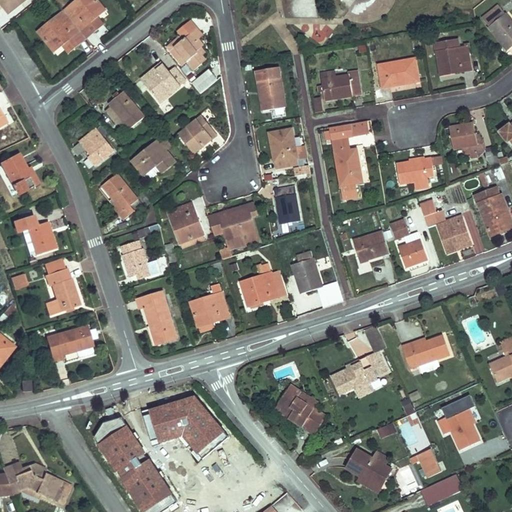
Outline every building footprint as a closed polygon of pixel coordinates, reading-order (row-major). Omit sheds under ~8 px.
[(0,0),(0,2),(9,14),(25,0),(0,0)] [(97,0),(77,0),(64,11),(80,31),(97,17),(106,10),(97,0)] [(490,17),(501,8),(499,5),(487,14),(490,17)] [(511,47),(511,21),(501,8),(490,17),(487,14),(483,18),(489,27),(508,51),(511,47)] [(80,31),(64,11),(38,32),(55,52),(63,45),(80,31)] [(97,17),(80,31),(87,39),(104,25),(97,17)] [(179,32),(185,39),(183,41),(175,47),(187,62),(194,71),(206,61),(202,56),(204,55),(199,50),(201,48),(204,46),(199,39),(202,36),(190,22),(179,32)] [(87,39),(80,31),(63,45),(69,53),(87,39)] [(175,47),(183,41),(179,37),(168,47),(183,66),(187,62),(175,47)] [(471,70),(469,55),(461,56),(458,40),(436,43),(441,72),(454,69),(455,73),(471,70)] [(461,56),(469,55),(468,47),(460,48),(461,56)] [(415,59),(379,65),(383,88),(419,82),(415,59)] [(181,86),(181,85),(170,72),(162,63),(141,80),(160,103),(181,86)] [(170,72),(181,85),(186,81),(175,68),(170,72)] [(256,72),(263,111),(286,107),(279,68),(256,72)] [(217,80),(210,71),(194,84),(200,93),(217,80)] [(321,74),(323,85),(324,91),(325,100),(362,94),(358,71),(349,72),(349,75),(336,77),(335,71),(321,74)] [(124,91),(119,95),(115,98),(109,104),(110,106),(123,121),(130,130),(145,117),(124,91)] [(123,121),(110,106),(109,108),(106,110),(107,113),(116,124),(119,124),(123,121)] [(194,154),(217,135),(202,116),(179,135),(194,154)] [(370,133),(368,121),(345,125),(348,137),(370,133)] [(474,123),(450,128),(454,149),(469,146),(472,159),(479,157),(484,151),(485,151),(483,140),(481,140),(479,134),(476,135),(474,123)] [(511,126),(510,124),(500,132),(508,142),(510,141),(511,143),(511,126)] [(333,140),(348,137),(345,125),(330,127),(333,140)] [(96,129),(81,142),(87,149),(90,153),(92,155),(89,157),(96,165),(114,151),(96,129)] [(298,160),(298,159),(296,148),(292,129),(269,133),(276,169),(299,165),(298,160)] [(362,136),(364,148),(375,145),(373,134),(362,136)] [(348,139),(333,142),(341,186),(355,184),(362,182),(357,149),(343,152),(342,148),(349,147),(348,139)] [(144,176),(144,175),(157,165),(161,171),(162,173),(175,162),(158,141),(132,161),(144,176)] [(87,149),(81,142),(73,148),(79,155),(87,149)] [(296,148),(298,159),(308,158),(306,146),(296,148)] [(497,162),(494,150),(486,153),(489,164),(497,162)] [(501,166),(508,163),(506,157),(503,158),(502,152),(497,153),(501,166)] [(18,195),(34,186),(26,171),(27,170),(19,154),(1,164),(18,195)] [(414,182),(416,190),(430,188),(428,177),(435,176),(432,158),(425,159),(425,157),(410,160),(410,162),(397,164),(400,184),(414,182)] [(432,158),(433,166),(443,164),(442,157),(432,158)] [(157,165),(144,175),(149,181),(161,171),(157,165)] [(499,180),(505,178),(501,166),(494,169),(499,180)] [(306,174),(304,167),(294,168),(296,176),(306,174)] [(26,171),(34,186),(39,184),(31,168),(27,170),(26,171)] [(117,174),(103,186),(113,199),(116,202),(112,205),(124,220),(135,211),(131,206),(138,200),(117,174)] [(355,184),(341,186),(342,192),(356,189),(355,184)] [(274,190),(280,225),(301,221),(295,186),(274,190)] [(491,236),(501,232),(500,230),(511,225),(511,221),(502,195),(499,196),(496,188),(475,196),(491,236)] [(358,198),(356,189),(342,192),(343,200),(358,198)] [(140,195),(146,203),(149,201),(143,193),(140,195)] [(131,206),(135,211),(142,205),(138,200),(131,206)] [(448,253),(459,249),(457,246),(471,241),(463,220),(445,227),(444,223),(446,222),(442,211),(436,213),(433,200),(421,204),(429,228),(437,225),(448,253)] [(254,202),(209,216),(215,234),(218,233),(213,219),(249,208),(251,217),(258,215),(254,202)] [(179,244),(181,243),(204,234),(192,203),(167,213),(179,244)] [(213,219),(218,233),(230,229),(236,248),(245,245),(242,235),(247,234),(250,243),(259,241),(251,217),(249,208),(213,219)] [(17,213),(20,220),(32,216),(29,209),(17,213)] [(18,232),(22,231),(28,229),(37,255),(56,249),(47,222),(37,226),(34,216),(14,223),(18,232)] [(445,227),(463,220),(462,216),(446,222),(444,223),(445,227)] [(396,240),(410,235),(404,220),(391,224),(396,240)] [(149,227),(151,232),(160,229),(159,224),(149,227)] [(511,225),(500,230),(501,232),(502,234),(511,229),(511,225)] [(149,227),(138,231),(141,239),(152,235),(151,232),(149,227)] [(28,229),(22,231),(31,257),(37,255),(28,229)] [(230,229),(218,233),(218,236),(225,234),(230,251),(236,249),(236,248),(230,229)] [(361,262),(390,253),(383,231),(354,241),(361,262)] [(393,237),(391,231),(384,232),(386,239),(393,237)] [(407,245),(421,240),(418,232),(404,237),(407,245)] [(204,234),(181,243),(183,249),(206,240),(204,234)] [(428,259),(421,240),(399,248),(406,267),(428,259)] [(472,244),(471,241),(457,246),(459,249),(472,244)] [(123,255),(131,278),(138,275),(139,280),(160,273),(156,260),(147,263),(143,249),(142,249),(140,242),(122,247),(125,255),(123,255)] [(165,246),(168,262),(176,261),(172,244),(165,246)] [(224,259),(232,256),(230,251),(229,248),(221,250),(224,259)] [(299,263),(313,258),(311,251),(297,256),(299,263)] [(48,275),(66,269),(62,258),(44,264),(48,275)] [(322,287),(313,258),(299,263),(293,265),(302,294),(322,287)] [(71,279),(67,268),(66,269),(48,275),(46,276),(50,287),(52,286),(57,299),(47,303),(51,316),(65,311),(81,306),(71,279)] [(273,272),(281,296),(287,294),(279,270),(273,272)] [(263,302),(281,296),(273,272),(241,283),(249,307),(251,306),(263,302)] [(27,286),(23,275),(11,279),(15,290),(27,286)] [(214,295),(222,292),(219,283),(211,286),(214,295)] [(332,304),(342,301),(339,287),(328,290),(332,304)] [(145,307),(151,326),(154,325),(160,344),(177,339),(162,291),(137,299),(140,309),(145,307)] [(230,317),(222,292),(214,295),(190,303),(198,328),(199,327),(214,323),(230,317)] [(214,323),(199,327),(200,332),(215,328),(214,323)] [(154,325),(151,326),(157,345),(160,344),(154,325)] [(63,355),(76,351),(93,346),(87,326),(47,338),(54,362),(64,359),(63,355)] [(366,332),(375,351),(386,346),(377,327),(366,332)] [(0,363),(3,360),(4,361),(14,347),(0,335),(0,363)] [(421,365),(437,360),(450,355),(444,336),(427,342),(412,347),(411,344),(403,347),(410,369),(421,365)] [(511,337),(500,343),(506,357),(490,364),(498,382),(511,375),(511,337)] [(92,346),(76,351),(78,356),(80,358),(92,354),(93,352),(92,346)] [(387,372),(378,352),(360,360),(361,363),(350,368),(332,377),(340,394),(354,388),(355,390),(371,383),(373,382),(369,374),(374,371),(377,370),(379,375),(387,372)] [(361,363),(360,360),(348,366),(350,368),(361,363)] [(437,360),(421,365),(423,372),(439,367),(437,360)] [(369,374),(373,382),(378,379),(374,371),(369,374)] [(22,381),(23,392),(32,391),(31,380),(22,381)] [(371,383),(355,390),(359,398),(375,390),(371,383)] [(321,413),(314,409),(297,398),(301,391),(291,385),(278,404),(292,413),(289,418),(309,432),(309,431),(321,413)] [(297,398),(314,409),(318,402),(301,391),(297,398)] [(201,421),(211,412),(198,396),(187,405),(201,421)] [(408,398),(401,401),(406,414),(413,412),(408,398)] [(292,413),(278,404),(275,409),(289,418),(292,413)] [(466,411),(473,425),(476,423),(469,409),(466,411)] [(480,441),(473,425),(466,411),(447,419),(446,417),(438,421),(444,434),(452,431),(461,450),(480,441)] [(211,412),(201,421),(203,423),(213,415),(211,412)] [(326,417),(321,413),(309,431),(314,435),(326,417)] [(389,433),(397,430),(393,422),(386,426),(389,433)] [(380,437),(389,433),(386,426),(377,430),(380,437)] [(206,436),(200,435),(199,440),(196,439),(195,434),(177,431),(173,454),(183,455),(182,462),(203,466),(204,459),(225,462),(226,452),(233,446),(233,445),(206,440),(206,436)] [(347,468),(361,477),(376,485),(380,478),(385,481),(392,469),(386,465),(358,449),(347,468)] [(442,471),(432,449),(410,458),(413,464),(421,460),(428,478),(442,471)] [(375,459),(386,465),(389,459),(378,452),(375,459)] [(15,472),(22,470),(19,462),(12,465),(15,472)] [(46,470),(35,464),(22,470),(15,472),(12,465),(3,469),(5,475),(9,485),(17,481),(21,491),(39,499),(40,495),(63,505),(72,485),(45,473),(46,470)] [(0,495),(12,494),(9,485),(5,475),(0,475),(0,495)] [(457,475),(420,489),(427,505),(463,491),(457,475)] [(379,492),(385,481),(380,478),(376,485),(361,477),(359,481),(379,492)] [(13,495),(21,491),(17,481),(9,485),(12,494),(13,495)]
